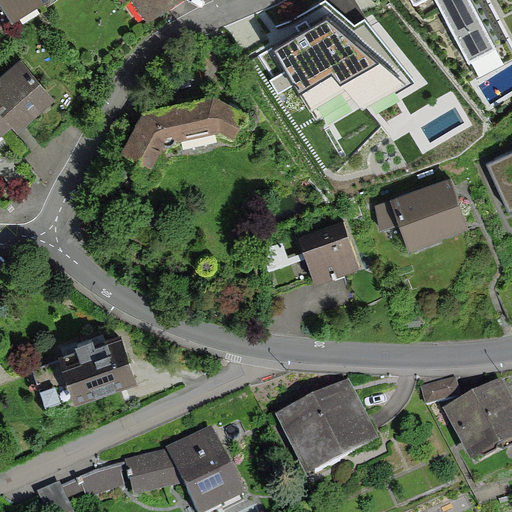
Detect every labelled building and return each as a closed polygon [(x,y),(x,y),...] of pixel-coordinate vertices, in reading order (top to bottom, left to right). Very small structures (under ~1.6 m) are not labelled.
[(37,0),(0,0),(0,4),(13,24),(41,6),(37,0)] [(124,0),(139,23),(174,0),(124,0)] [(369,81),(355,55),(388,38),(368,0),(314,0),(298,8),(314,38),(268,63),(297,118),(369,81)] [(412,0),(415,4),(422,0),(437,0),(468,59),(498,44),(474,0),(412,0)] [(11,56),(0,64),(0,106),(15,124),(46,99),(11,56)] [(231,143),(244,109),(205,91),(137,109),(116,152),(150,167),(164,136),(204,129),(231,143)] [(0,136),(15,124),(0,106),(0,136)] [(511,153),(488,165),(511,215),(511,214),(511,153)] [(449,183),(395,203),(410,245),(464,226),(449,183)] [(358,267),(343,224),(302,239),(317,281),(358,267)] [(40,406),(136,379),(122,330),(26,357),(40,406)] [(467,465),(511,443),(511,416),(493,378),(438,405),(467,465)] [(274,424),(304,486),(378,450),(348,388),(274,424)] [(159,453),(159,454),(121,462),(122,467),(78,480),(85,501),(126,488),(129,500),(174,491),(183,511),(220,511),(242,503),(212,431),(159,453)]
